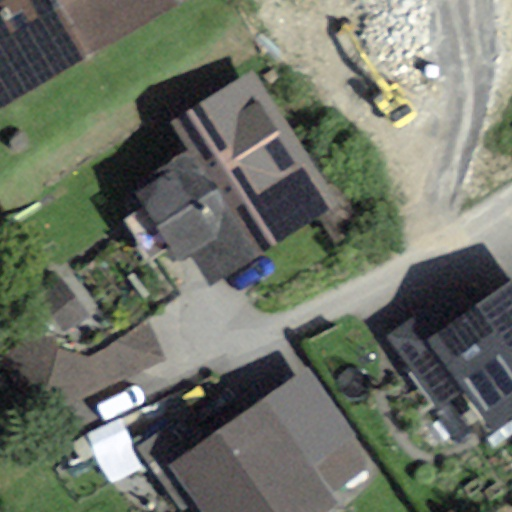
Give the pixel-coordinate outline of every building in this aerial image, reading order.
[(0,0),(0,80),(138,0),(0,0)] [(262,122),(141,203),(173,251),(198,235),(213,258),(310,196),(262,122)] [(137,227),(28,305),(51,337),(89,348),(175,286),(137,227)] [(511,395),(511,297),(480,320),(460,291),(395,337),(439,401),(468,380),(490,411),(511,395)] [(219,511),(294,511),(316,497),(295,468),(344,433),(311,386),(190,469),(219,511)] [(338,490),(371,470),(354,442),(321,462),(338,490)]
